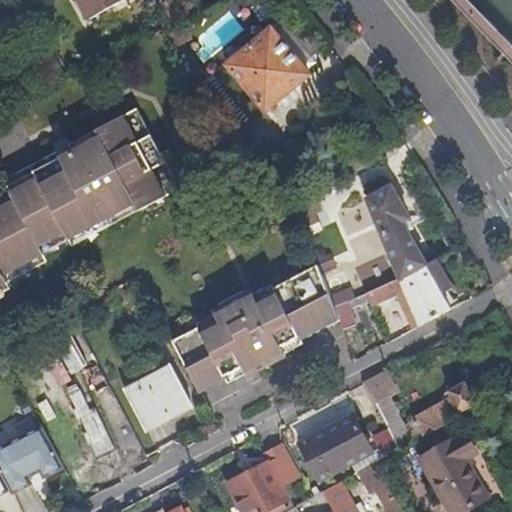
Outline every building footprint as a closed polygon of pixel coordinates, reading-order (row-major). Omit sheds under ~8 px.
[(78,0),(90,22),(126,3),(124,0),(78,0)] [(240,0),(247,8),(257,0),(240,0)] [(309,74),(318,66),(285,27),(276,35),(272,31),(228,68),(267,115),(312,78),(309,74)] [(0,300),(53,272),(49,265),(181,193),(138,113),(73,148),(70,142),(55,150),(58,156),(6,184),(10,192),(0,197),(0,300)] [(402,282),(396,285),(398,292),(415,331),(457,309),(450,296),(454,294),(437,264),(428,270),(404,227),(411,223),(393,190),(369,202),(402,282)] [(240,211),(226,216),(231,229),(244,223),(240,211)] [(332,300),(320,270),(276,292),(277,295),(260,304),(255,296),(248,299),(245,295),(221,308),(223,312),(217,316),(221,324),(204,333),(202,331),(176,344),(203,397),(229,383),(228,379),(244,371),(250,379),(287,359),(283,350),(300,341),(303,345),(341,324),(332,300)] [(398,292),(396,285),(376,293),(378,300),(398,292)] [(352,292),(332,300),(341,324),(345,333),(358,328),(351,311),(349,304),(356,301),(352,292)] [(349,304),(351,311),(370,303),(368,297),(356,301),(349,304)] [(83,353),(55,363),(61,382),(86,373),(95,398),(110,393),(99,362),(88,366),(83,353)] [(193,407),(173,369),(127,392),(147,430),(193,407)] [(130,445),(115,405),(95,412),(83,381),(68,386),(95,457),(130,445)] [(479,410),(466,387),(450,395),(452,401),(416,421),(416,423),(411,426),(420,443),(459,422),(462,419),(479,410)] [(389,399),(376,407),(391,434),(401,453),(415,446),(389,399)] [(301,447),(313,469),(325,464),(333,478),(374,456),(354,419),(301,447)] [(65,469),(45,430),(0,453),(0,468),(12,492),(15,497),(33,486),(30,480),(42,473),(46,480),(65,469)] [(401,453),(391,434),(376,442),(386,462),(389,460),(401,453)] [(448,511),(467,511),(475,507),(490,499),(471,468),(466,461),(472,457),(460,438),(419,462),(448,511)] [(284,511),(287,511),(284,506),(291,501),(284,489),(300,481),(283,448),(267,456),(271,465),(230,487),(243,511),(284,511)] [(476,465),(472,457),(466,461),(471,468),(476,465)] [(386,462),(377,467),(381,474),(393,468),(389,460),(386,462)] [(325,464),(313,469),(321,484),(333,478),(325,464)] [(377,467),(359,477),(369,494),(387,484),(381,474),(377,467)] [(0,498),(12,492),(0,468),(0,498)] [(325,496),(333,508),(335,511),(356,511),(342,486),(325,496)] [(319,491),(314,494),(317,500),(323,497),(319,491)] [(403,511),(392,493),(380,501),(387,511),(403,511)] [(323,497),(317,500),(299,510),(299,511),(325,511),(333,508),(325,496),(323,497)]
